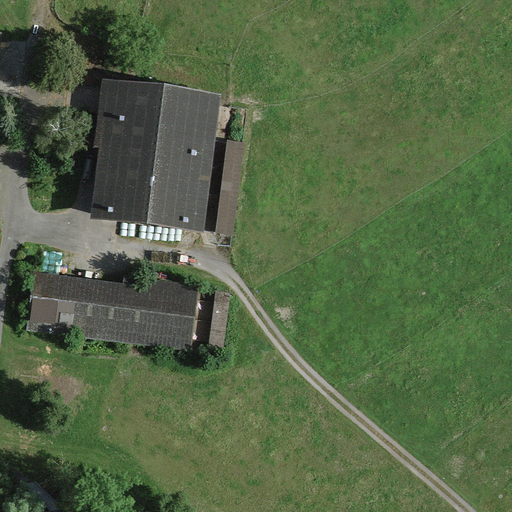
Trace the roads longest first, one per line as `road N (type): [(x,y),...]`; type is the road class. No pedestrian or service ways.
road 1 (track): [(16,223),(221,273),(300,370),(463,511)]
road 2 (track): [(16,223),(41,26)]
